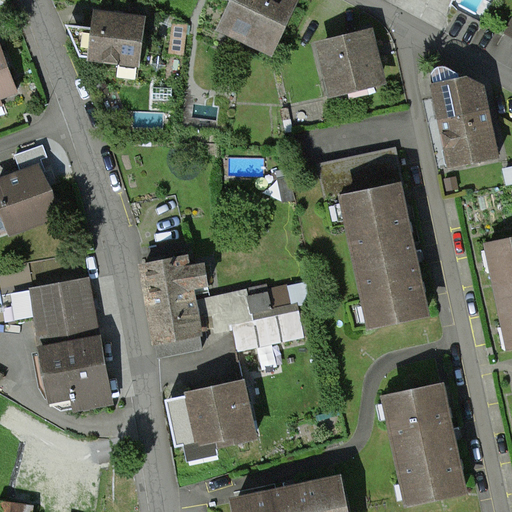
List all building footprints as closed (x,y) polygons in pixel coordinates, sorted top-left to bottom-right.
[(236,0),(224,29),(276,50),(296,0),(236,0)] [(494,0),(467,0),(491,9),(494,0)] [(145,25),(96,18),(90,63),(139,70),(145,25)] [(374,30),(313,44),(327,101),(387,87),(374,30)] [(1,46),(0,46),(0,103),(20,96),(1,46)] [(486,75),(433,83),(448,172),(500,164),(486,75)] [(49,184),(0,200),(0,214),(8,239),(61,221),(49,184)] [(437,315),(408,188),(346,203),(375,329),(437,315)] [(511,241),(489,246),(511,347),(511,346),(511,241)] [(199,258),(141,270),(158,351),(216,339),(199,258)] [(93,286),(30,292),(36,343),(98,336),(93,286)] [(98,349),(43,357),(50,410),(105,403),(98,349)] [(249,379),(185,393),(199,454),(262,440),(249,379)] [(471,495),(450,387),(393,398),(414,506),(471,495)] [(236,507),(236,511),(341,511),(336,486),(236,507)]
